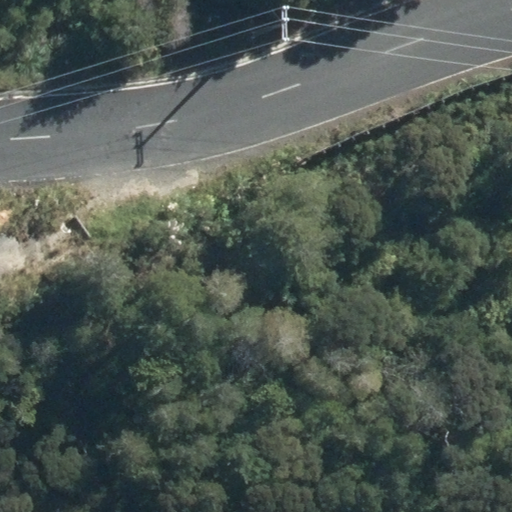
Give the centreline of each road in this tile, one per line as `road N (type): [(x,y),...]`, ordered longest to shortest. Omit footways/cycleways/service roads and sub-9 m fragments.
road 1 (residential): [(0,144),(218,120),(511,14)]
road 2 (track): [(0,261),(87,224),(218,120)]
